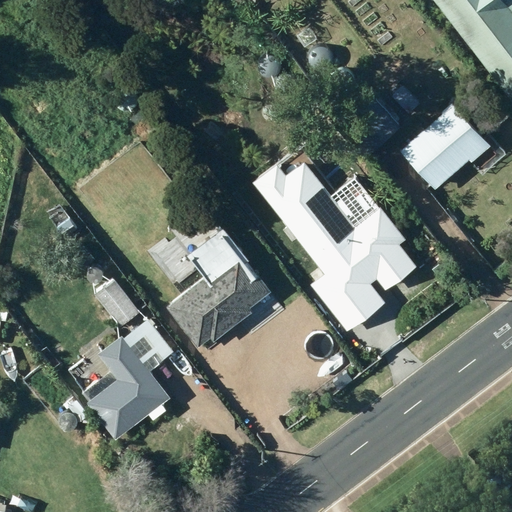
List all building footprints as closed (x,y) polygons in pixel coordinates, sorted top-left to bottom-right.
[(511,0),(430,0),(498,88),(501,85),(511,99),(511,0)] [(334,121),(368,157),(400,127),(366,91),(334,121)] [(452,108),(399,153),(432,192),(468,162),(470,164),(488,149),(452,108)] [(241,184),(318,278),(306,288),(341,330),(375,302),(357,281),(364,275),(376,289),(411,261),(371,212),(348,231),(282,150),(241,184)] [(80,221),(68,233),(74,239),(85,227),(80,221)] [(160,306),(193,349),(262,297),(213,231),(177,259),(194,281),(160,306)] [(71,255),(84,269),(94,259),(81,246),(71,255)] [(93,296),(119,328),(138,312),(113,280),(93,296)] [(17,338),(2,322),(0,323),(0,334),(10,345),(17,338)] [(169,400),(121,337),(96,356),(109,373),(81,395),(88,404),(86,406),(114,442),(169,400)]
